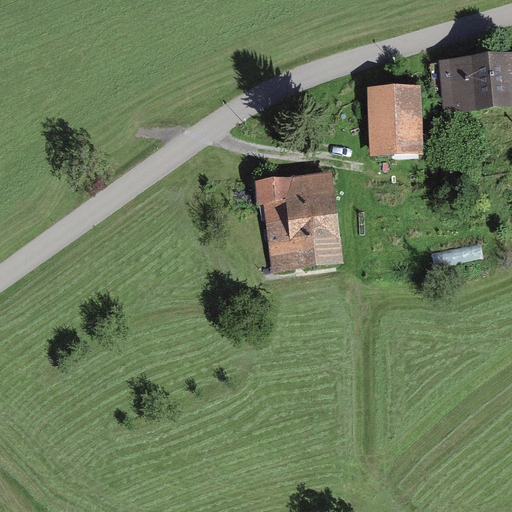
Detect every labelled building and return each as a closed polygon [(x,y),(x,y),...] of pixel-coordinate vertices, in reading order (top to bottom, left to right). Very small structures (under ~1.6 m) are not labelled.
[(511,111),(511,60),(450,65),(454,116),(511,111)] [(435,158),(433,97),(387,99),(389,159),(435,158)] [(346,231),(340,183),(267,193),(274,240),(346,231)] [(353,280),(346,231),(274,240),(280,290),(353,280)] [(439,265),(485,254),(482,242),(437,253),(439,265)]
